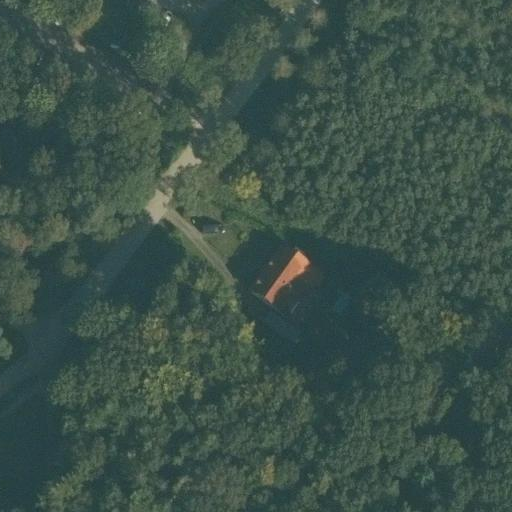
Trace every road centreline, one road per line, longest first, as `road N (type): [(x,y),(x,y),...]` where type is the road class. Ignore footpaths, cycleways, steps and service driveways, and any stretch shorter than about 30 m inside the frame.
road 1 (unclassified): [(208,134),(59,333),(0,385)]
road 2 (residential): [(208,134),(308,0)]
